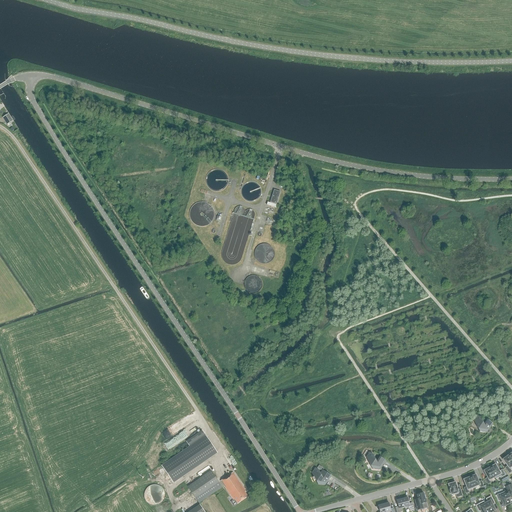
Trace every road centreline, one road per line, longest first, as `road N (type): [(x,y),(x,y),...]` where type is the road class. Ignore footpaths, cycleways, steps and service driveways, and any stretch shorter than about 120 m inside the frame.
road 1 (tertiary): [(300,511),(31,99),(30,75)]
road 2 (tertiary): [(511,178),(417,175),(326,159),(30,75)]
road 3 (tertiary): [(511,60),(298,51),(48,0)]
